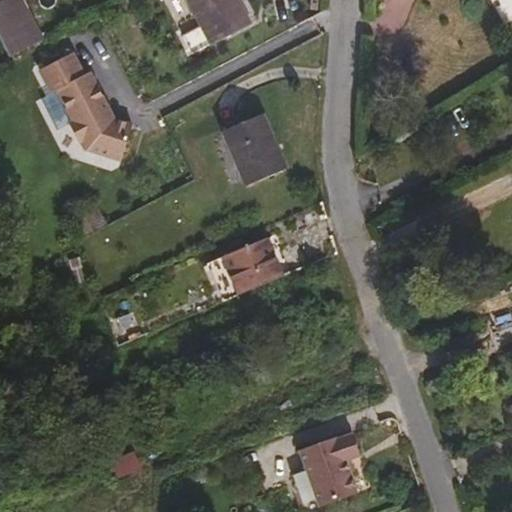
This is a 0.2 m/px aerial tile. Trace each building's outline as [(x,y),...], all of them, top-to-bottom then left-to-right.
[(0,0),(0,32),(32,17),(24,0),(0,0)] [(247,13),(239,0),(192,0),(210,33),(247,13)] [(0,35),(7,51),(40,34),(32,17),(0,32),(0,35)] [(85,162),(127,146),(118,121),(111,124),(81,48),(35,66),(46,93),(56,89),(85,162)] [(276,133),(259,101),(221,122),(238,154),(276,133)] [(245,167),(283,147),(276,133),(238,154),(245,167)] [(283,275),(267,237),(209,261),(225,299),(283,275)] [(132,297),(127,284),(102,294),(106,306),(132,297)] [(146,333),(137,310),(111,320),(120,344),(146,333)] [(304,420),(334,409),(331,398),(300,409),(304,420)] [(293,424),(289,413),(263,422),(267,433),(293,424)] [(360,460),(353,439),(339,443),(338,441),(299,454),(319,511),(357,498),(350,477),(345,465),(350,463),(360,460)] [(354,476),(350,463),(345,465),(350,477),(354,476)]
